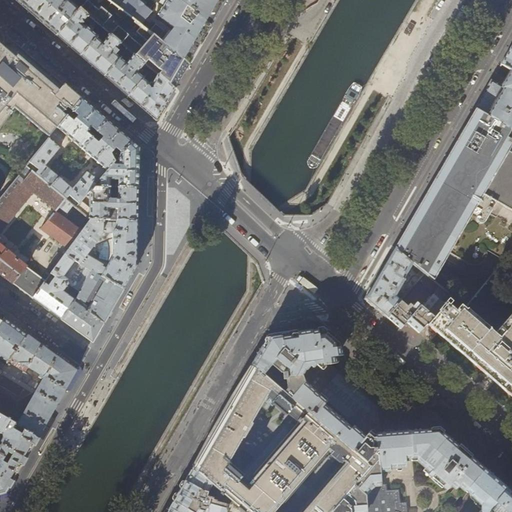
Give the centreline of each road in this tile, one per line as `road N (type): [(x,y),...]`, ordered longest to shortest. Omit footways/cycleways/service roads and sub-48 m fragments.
road 1 (residential): [(339,295),(508,0)]
road 2 (residential): [(99,366),(158,260),(164,147)]
road 3 (residential): [(511,445),(339,295)]
road 4 (residential): [(258,317),(145,511)]
road 5 (residential): [(164,147),(0,7)]
road 6 (residential): [(249,0),(164,147)]
road 7 (residential): [(99,366),(15,511)]
road 8 (residential): [(290,257),(164,147)]
road 9 (residential): [(0,293),(99,366)]
